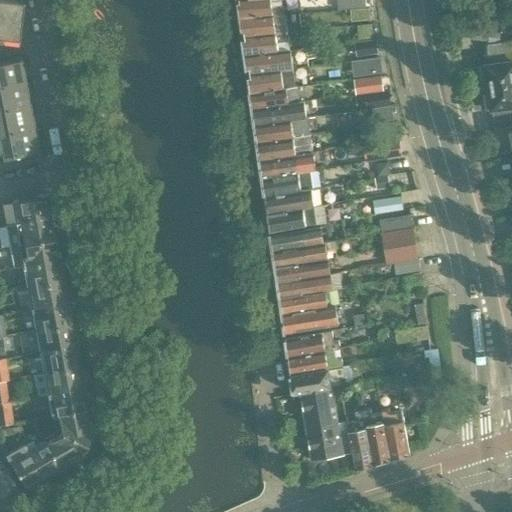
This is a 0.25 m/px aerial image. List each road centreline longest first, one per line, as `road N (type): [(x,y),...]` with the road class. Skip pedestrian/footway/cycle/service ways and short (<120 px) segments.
road 1 (residential): [(219,0),(267,338),(260,397),(287,509)]
road 2 (residential): [(123,467),(128,449),(76,173)]
road 3 (secondary): [(479,270),(433,117),(409,0)]
road 4 (residential): [(287,509),(481,449)]
road 5 (secondary): [(479,270),(481,449)]
road 6 (residential): [(76,173),(44,0)]
road 7 (secondary): [(511,426),(493,303),(479,270)]
